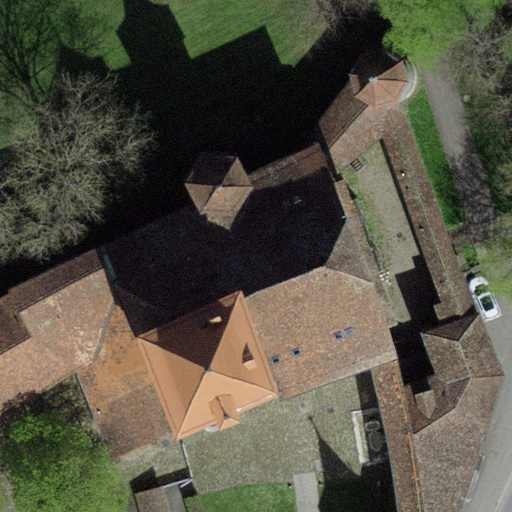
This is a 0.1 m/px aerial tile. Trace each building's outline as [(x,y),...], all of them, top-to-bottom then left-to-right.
[(353,76),(309,133),(399,105),(395,92),(403,80),(405,65),(398,50),(383,41),(365,46),(353,60),(353,76)] [(482,321),(399,105),(309,133),(249,164),(243,153),(217,145),(198,162),(190,183),(194,191),(22,272),(66,359),(103,447),(173,415),(177,425),(377,353),(482,321)] [(0,399),(66,359),(22,272),(0,284),(0,399)] [(496,358),(482,321),(377,353),(403,511),(402,511),(456,511),(480,421),(496,358)] [(181,511),(176,490),(144,498),(147,511),(181,511)]
